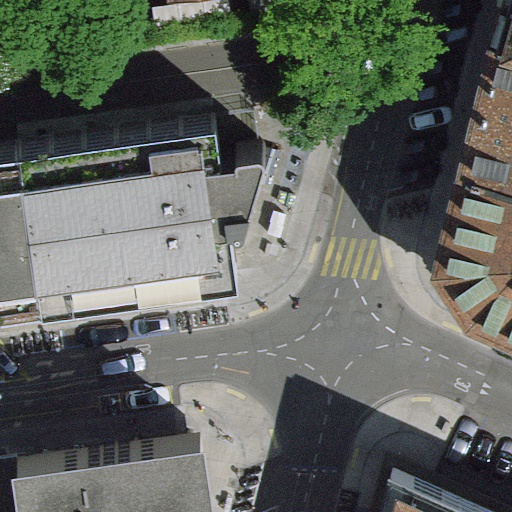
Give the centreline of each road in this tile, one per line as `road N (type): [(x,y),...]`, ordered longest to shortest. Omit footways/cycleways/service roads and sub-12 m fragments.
road 1 (residential): [(427,0),(341,342)]
road 2 (residential): [(0,386),(341,342)]
road 3 (residential): [(341,342),(439,357),(511,389)]
road 4 (residential): [(341,342),(301,511)]
